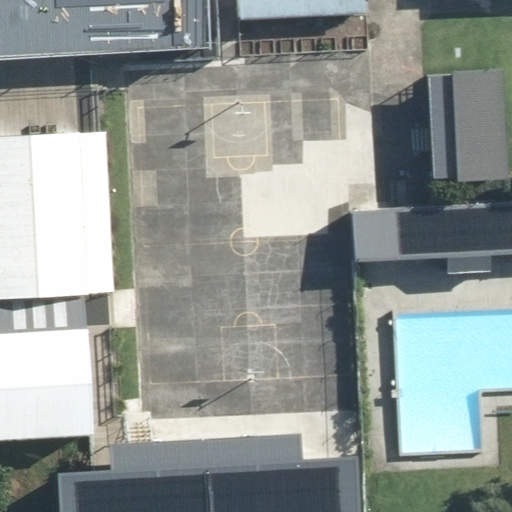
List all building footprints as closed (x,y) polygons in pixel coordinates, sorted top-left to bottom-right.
[(198,0),(0,0),(0,79),(200,73),(198,0)] [(362,0),(230,0),(232,33),(364,29),(362,0)] [(511,0),(470,0),(471,10),(511,9),(511,0)] [(89,125),(0,126),(0,298),(91,298),(89,125)] [(511,196),(318,202),(320,273),(511,267),(511,196)] [(0,433),(105,431),(102,313),(0,314),(0,433)] [(369,511),(368,442),(72,450),(73,511),(369,511)]
